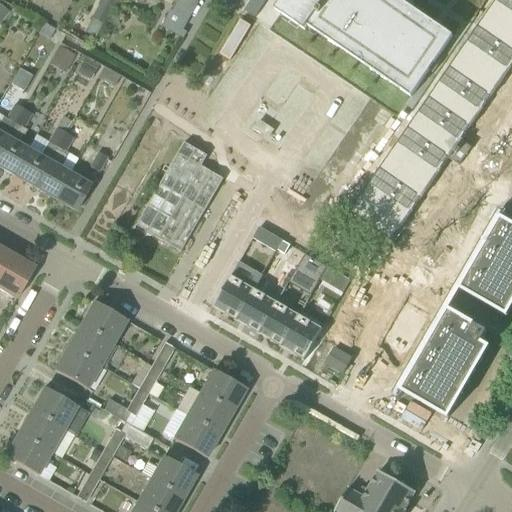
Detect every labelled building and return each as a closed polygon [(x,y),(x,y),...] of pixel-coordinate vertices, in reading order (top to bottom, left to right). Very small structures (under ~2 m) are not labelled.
[(102,26),(116,0),(100,0),(90,19),(102,26)] [(176,0),(164,22),(181,32),(188,21),(183,18),(193,0),(176,0)] [(251,0),(245,9),(255,17),(266,0),(251,0)] [(279,6),(276,11),(305,30),(307,27),(327,40),(410,98),(445,47),(434,40),(377,0),(279,0),(276,4),(279,6)] [(484,109),(489,101),(488,100),(488,99),(488,98),(489,99),(510,70),(509,69),(511,64),(511,0),(497,0),(412,124),(399,115),(339,202),(337,205),(392,243),(400,231),(449,159),(459,166),(471,148),(461,142),(484,109)] [(49,66),(66,72),(74,54),(57,47),(49,66)] [(496,117),(506,123),(511,112),(511,103),(506,100),(496,117)] [(0,149),(22,111),(13,106),(5,120),(1,118),(0,119),(0,149)] [(0,149),(0,169),(13,176),(27,151),(17,145),(25,132),(23,130),(31,116),(22,111),(0,149)] [(13,176),(34,188),(65,134),(64,133),(70,123),(62,118),(56,129),(55,129),(39,157),(27,151),(13,176)] [(68,155),(66,154),(74,139),(65,134),(34,188),(55,200),(69,175),(60,169),(68,155)] [(180,140),(134,226),(182,252),(222,177),(200,165),(206,154),(180,140)] [(107,158),(98,154),(97,153),(89,167),(98,173),(107,158)] [(76,212),(90,187),(69,175),(55,200),(76,212)] [(498,312),(511,288),(511,225),(500,219),(459,290),(498,312)] [(253,239),(276,253),(277,251),(282,242),(259,228),(253,239)] [(289,246),(282,242),(277,251),(284,255),(289,246)] [(0,275),(12,256),(0,249),(0,275)] [(318,284),(327,268),(305,254),(296,271),(318,284)] [(34,269),(12,256),(0,275),(0,291),(16,301),(34,269)] [(328,268),(320,281),(328,285),(335,272),(328,268)] [(236,322),(254,290),(231,277),(213,308),(236,322)] [(259,335),(277,303),(254,290),(236,322),(259,335)] [(93,303),(80,326),(113,345),(126,322),(93,303)] [(281,348),(299,317),(277,303),(259,335),(281,348)] [(439,414),(480,343),(486,333),(448,310),(401,392),(439,414)] [(323,330),(299,317),(281,348),(304,361),(323,330)] [(80,326),(67,349),(100,368),(113,345),(80,326)] [(158,356),(167,361),(174,350),(164,344),(158,356)] [(87,390),(100,368),(67,349),(54,372),(71,382),(87,390)] [(334,350),(326,364),(343,374),(351,360),(334,350)] [(158,356),(154,362),(152,367),(161,372),(167,361),(158,356)] [(161,372),(152,367),(145,378),(155,383),(161,372)] [(212,371),(199,394),(232,413),(245,390),(212,371)] [(139,388),(148,394),(155,383),(145,378),(139,388)] [(133,399),(142,405),(148,394),(139,388),(133,399)] [(44,389),(30,412),(64,431),(77,407),(44,389)] [(219,436),(232,413),(199,394),(186,417),(219,436)] [(129,427),(136,415),(142,405),(133,399),(126,410),(109,400),(103,411),(109,415),(125,424),(129,427)] [(30,412),(17,435),(51,454),(64,431),(30,412)] [(172,439),(206,459),(219,436),(186,417),(172,439)] [(114,431),(108,442),(117,447),(122,438),(145,451),(152,440),(138,432),(129,427),(125,424),(119,434),(114,431)] [(17,435),(4,458),(37,477),(51,454),(17,435)] [(102,453),(111,458),(117,447),(108,442),(102,453)] [(96,465),(101,454),(93,450),(87,460),(96,465)] [(96,465),(95,465),(105,471),(111,458),(102,453),(101,454),(96,465)] [(162,457),(149,481),(183,499),(196,476),(178,467),(162,457)] [(95,465),(89,476),(98,482),(105,471),(95,465)] [(415,493),(379,472),(364,499),(348,489),(335,511),(336,511),(404,511),(405,511),(415,493)] [(89,476),(86,481),(83,487),(92,492),(98,482),(89,476)] [(151,511),(175,511),(183,499),(149,481),(136,504),(151,511)] [(92,492),(83,487),(76,498),(85,504),(92,492)]
